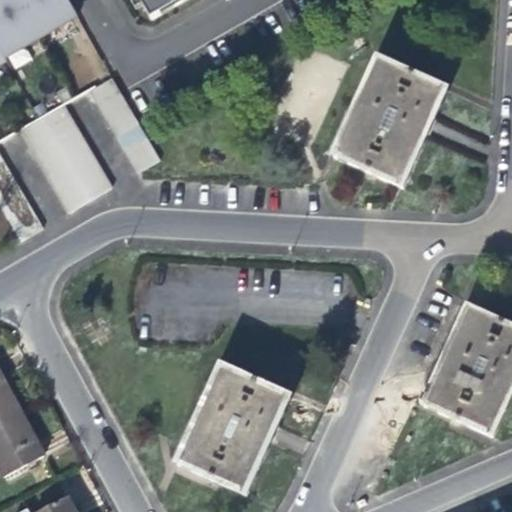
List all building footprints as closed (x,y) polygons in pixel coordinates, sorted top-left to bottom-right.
[(0,0),(0,66),(8,62),(7,60),(80,19),(69,0),(0,0)] [(140,0),(154,23),(193,0),(140,0)] [(451,93),(382,61),(337,158),(406,190),(429,140),(451,93)] [(92,94),(99,106),(123,92),(116,80),(92,94)] [(99,106),(107,119),(130,104),(123,92),(99,106)] [(107,119),(114,130),(137,115),(130,104),(107,119)] [(45,120),(53,133),(74,120),(67,108),(45,120)] [(114,130),(121,142),(143,127),(140,121),(137,115),(114,130)] [(23,133),(31,145),(53,133),(45,120),(23,133)] [(81,132),(74,120),(53,133),(60,145),(81,132)] [(121,142),(127,153),(150,138),(143,127),(121,142)] [(88,143),(81,132),(60,145),(67,156),(88,143)] [(31,145),(38,158),(60,145),(53,133),(31,145)] [(127,153),(133,163),(156,149),(150,138),(127,153)] [(95,156),(88,143),(67,156),(74,168),(95,156)] [(38,158),(45,169),(67,156),(60,145),(38,158)] [(164,162),(156,149),(133,163),(140,174),(144,174),(164,162)] [(45,169),(52,181),(74,168),(67,156),(45,169)] [(102,166),(95,156),(74,168),(81,179),(102,166)] [(0,163),(0,180),(12,173),(4,161),(0,163)] [(109,177),(102,166),(81,179),(87,190),(109,177)] [(52,181),(59,192),(81,179),(74,168),(52,181)] [(0,180),(0,195),(19,184),(12,173),(0,180)] [(116,190),(109,177),(87,190),(94,202),(116,190)] [(59,192),(65,203),(87,190),(81,179),(59,192)] [(0,195),(0,204),(3,210),(26,196),(19,184),(0,195)] [(72,214),(94,202),(87,190),(65,203),(72,214)] [(3,210),(9,220),(33,207),(26,196),(3,210)] [(9,220),(16,232),(39,218),(33,207),(9,220)] [(46,230),(39,218),(16,232),(23,243),(46,230)] [(428,408),(496,439),(511,404),(511,328),(472,310),(428,408)] [(224,368),(180,465),(250,496),(273,444),(277,436),(281,428),(294,399),(224,368)] [(0,421),(21,410),(10,388),(0,369),(0,421)] [(34,435),(21,410),(0,421),(0,464),(7,478),(46,457),(34,435)] [(76,511),(69,499),(46,511),(30,511),(30,510),(25,511),(76,511)]
